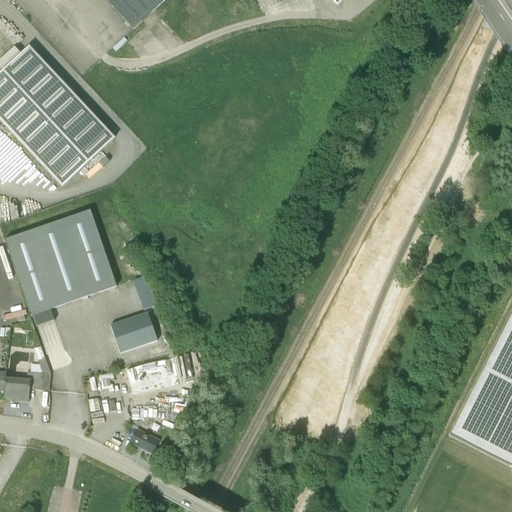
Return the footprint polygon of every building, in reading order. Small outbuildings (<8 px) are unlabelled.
[(105,0),(133,30),(134,30),(166,0),(331,0),(337,7),(344,0),(105,0)] [(0,121),(62,188),(115,139),(30,47),(0,74),(0,121)] [(0,143),(0,156),(4,160),(18,147),(8,136),(0,143)] [(31,317),(116,287),(90,211),(4,240),(31,317)] [(157,303),(151,273),(137,275),(143,305),(157,303)] [(511,313),(450,435),(511,467),(511,313)] [(120,351),(159,342),(155,324),(116,333),(120,351)] [(34,350),(39,361),(45,358),(40,347),(34,350)] [(132,388),(201,373),(195,348),(126,363),(132,388)] [(30,381),(30,390),(49,391),(50,374),(45,358),(39,361),(38,361),(42,374),(31,373),(30,381)] [(6,379),(5,392),(4,399),(20,400),(19,402),(29,403),(30,390),(30,381),(6,379)] [(131,443),(152,454),(159,441),(137,430),(131,443)]
